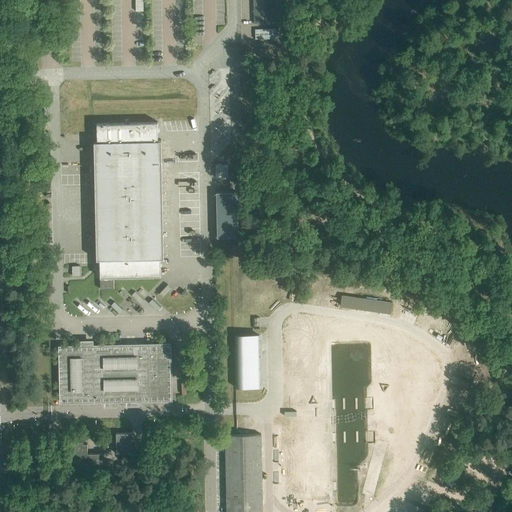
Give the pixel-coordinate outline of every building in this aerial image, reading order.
[(253,0),(254,24),(273,23),(272,0),(253,0)] [(277,38),(277,28),(255,29),(255,39),(277,38)] [(158,139),(158,121),(97,123),(97,141),(94,141),(96,259),(100,259),(100,277),(110,276),(161,274),(160,257),(164,257),(161,139),(158,139)] [(228,165),(216,165),(216,177),(228,177),(228,165)] [(340,305),(392,313),(393,302),(342,294),(340,305)] [(171,342),(94,344),(94,339),(81,340),(81,344),(69,346),(59,346),(61,402),(71,402),(104,402),(104,406),(117,406),(117,401),(126,401),(126,406),(139,406),(139,401),(173,400),(171,342)] [(457,388),(456,390),(455,393),(465,397),(467,391),(457,388)] [(132,432),(116,432),(117,453),(132,453),(132,432)] [(263,511),(262,433),(225,434),(226,511),(263,511)] [(75,444),(73,444),(73,472),(103,472),(102,453),(88,453),(87,444),(83,444),(83,441),(76,441),(75,444)]
